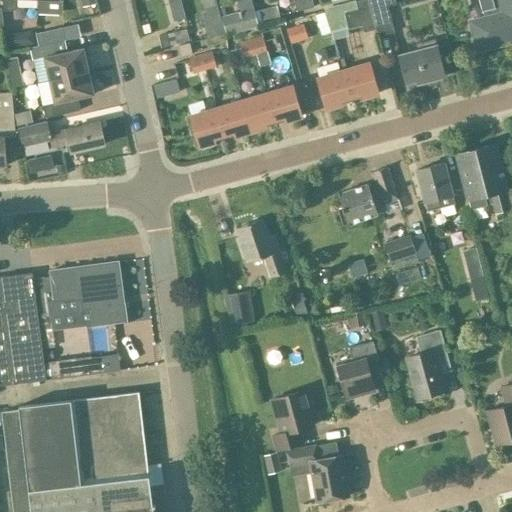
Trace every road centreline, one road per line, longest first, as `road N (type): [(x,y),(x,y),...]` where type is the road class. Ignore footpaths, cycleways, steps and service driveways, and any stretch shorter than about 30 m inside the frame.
road 1 (residential): [(156,195),(511,98)]
road 2 (unclassified): [(193,511),(156,195)]
road 3 (residential): [(381,509),(365,453),(375,436),(457,416),(474,427),(491,480)]
road 4 (residential): [(156,195),(114,0)]
road 5 (residential): [(0,205),(156,195)]
